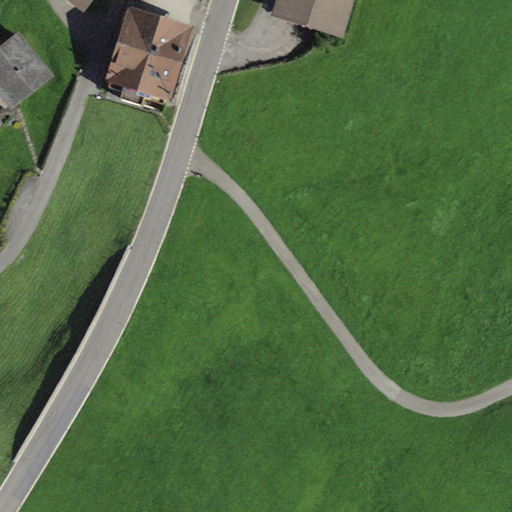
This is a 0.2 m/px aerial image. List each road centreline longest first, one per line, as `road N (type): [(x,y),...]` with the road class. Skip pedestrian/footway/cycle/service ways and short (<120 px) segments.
road 1 (secondary): [(0,511),(76,386),(154,221),(222,0)]
road 2 (track): [(177,157),(208,166),(248,205),(381,383),(441,408),(511,385)]
road 3 (residential): [(118,0),(23,236),(0,265)]
